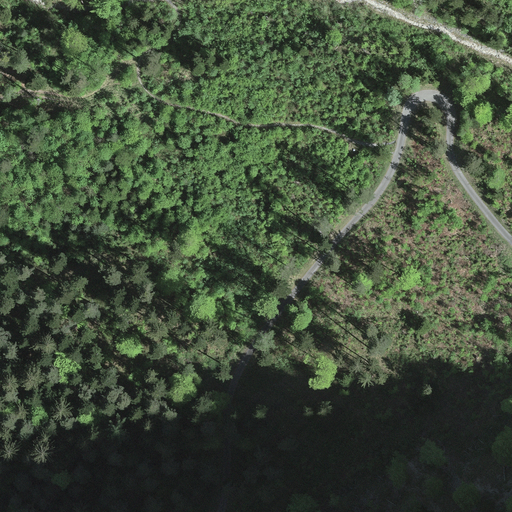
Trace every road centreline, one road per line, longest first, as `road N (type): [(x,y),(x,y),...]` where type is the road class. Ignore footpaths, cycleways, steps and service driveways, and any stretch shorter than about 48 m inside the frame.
road 1 (track): [(400,143),(376,195),(259,329),(228,400),(221,511)]
road 2 (track): [(511,241),(454,166),(442,100),(412,101),(400,143)]
